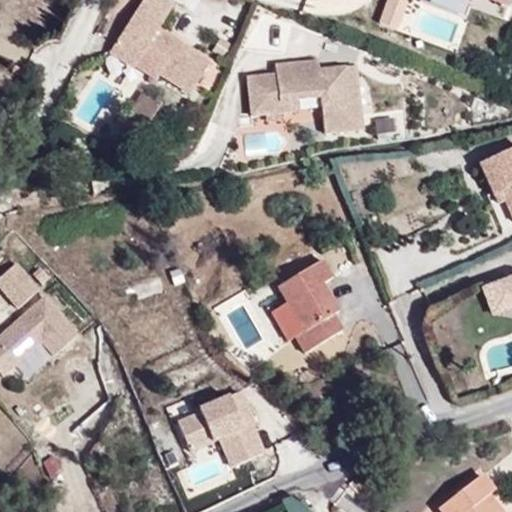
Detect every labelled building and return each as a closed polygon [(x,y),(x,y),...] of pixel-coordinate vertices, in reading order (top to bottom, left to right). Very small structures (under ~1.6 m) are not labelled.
[(168,4),(162,0),(134,0),(134,2),(159,18),(168,4)] [(386,0),(376,24),(394,32),(407,0),(386,0)] [(511,0),(429,0),(428,5),(461,15),(465,1),(507,14),(511,0)] [(159,18),(134,2),(129,9),(155,25),(159,18)] [(206,60),(153,28),(155,25),(129,9),(103,52),(129,68),(138,53),(156,64),(150,75),(184,95),(206,60)] [(352,127),(348,62),(322,64),(323,75),(312,76),(311,64),(311,57),(264,60),(265,70),(237,72),(240,111),(292,107),(291,96),(309,95),(311,130),(352,127)] [(323,75),(322,64),(311,64),(312,76),(323,75)] [(155,102),(139,91),(124,111),(135,132),(155,102)] [(113,131),(135,132),(124,111),(113,111),(113,131)] [(372,122),(377,138),(396,132),(391,116),(372,122)] [(511,148),(473,164),(490,207),(498,204),(506,224),(511,222),(511,148)] [(383,157),(332,165),(336,187),(387,180),(383,157)] [(289,338),(296,334),(304,349),(342,326),(332,310),(338,307),(321,279),(331,273),(321,256),(276,283),(286,301),(272,310),(289,338)] [(33,290),(10,266),(0,274),(0,296),(12,309),(33,290)] [(511,271),(476,286),(487,314),(511,304),(511,271)] [(5,329),(0,333),(0,377),(38,342),(51,355),(74,333),(39,296),(11,323),(13,326),(7,331),(5,329)] [(5,329),(7,331),(13,326),(11,323),(5,329)] [(267,340),(257,352),(282,371),(291,359),(267,340)] [(242,430),(255,425),(257,424),(244,393),(233,398),(243,422),(239,424),(242,430)] [(193,451),(223,439),(235,467),(267,453),(255,425),(242,430),(239,424),(243,422),(233,398),(203,410),(204,414),(181,423),(193,451)] [(491,511),(495,509),(481,491),(486,487),(472,469),(431,502),(439,511),(491,511)] [(300,511),(288,503),(282,511),(300,511)]
